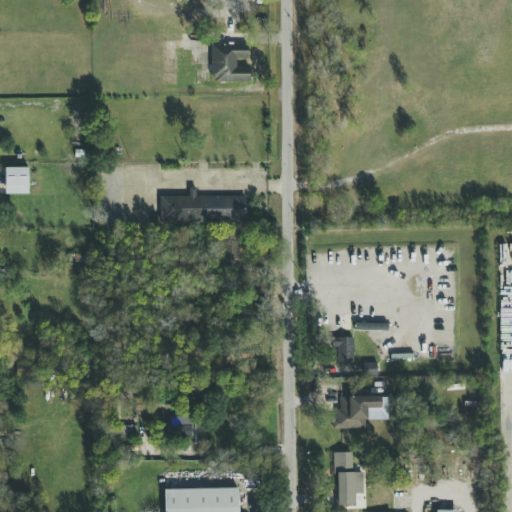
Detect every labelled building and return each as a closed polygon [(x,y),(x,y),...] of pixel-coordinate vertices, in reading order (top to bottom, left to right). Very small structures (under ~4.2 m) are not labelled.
[(210,45),(210,82),(248,81),(248,67),(235,67),(235,58),(247,58),(246,44),(210,45)] [(27,167),(3,168),(4,195),(27,194),(27,167)] [(159,196),(159,221),(245,223),(245,196),(195,196),(195,189),(188,189),(188,197),(159,196)] [(243,262),(243,233),(224,233),(224,262),(243,262)] [(386,324),(354,323),(354,330),(386,331),(386,324)] [(337,362),(352,363),(352,337),(338,337),(337,362)] [(377,376),(377,363),(363,363),(364,376),(377,376)] [(388,420),(388,396),(340,397),(340,411),(331,411),(331,429),(364,429),(364,420),(388,420)] [(205,419),(168,418),(167,437),(193,438),(193,443),(205,444),(205,419)] [(136,438),(136,426),(117,426),(117,437),(136,438)] [(362,494),(362,472),(352,473),(351,452),(334,453),(335,507),(354,506),(354,495),(362,494)] [(426,463),(413,462),(412,479),(425,480),(426,463)] [(163,490),(163,511),(236,511),(236,488),(163,490)]
